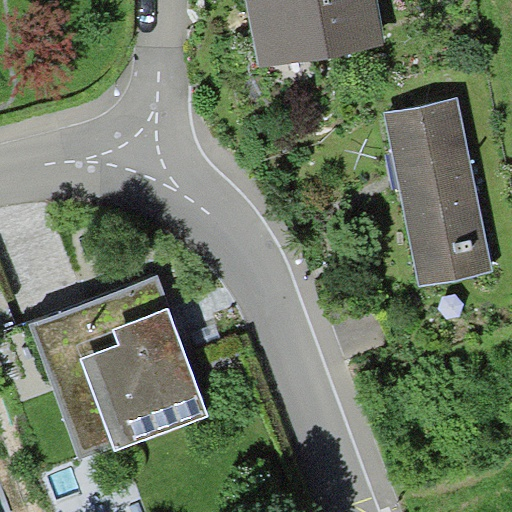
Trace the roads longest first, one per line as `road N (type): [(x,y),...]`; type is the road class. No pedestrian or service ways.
road 1 (residential): [(135,180),(199,214),(253,282),(343,511)]
road 2 (residential): [(154,0),(135,180)]
road 3 (residential): [(0,186),(61,175),(135,180)]
